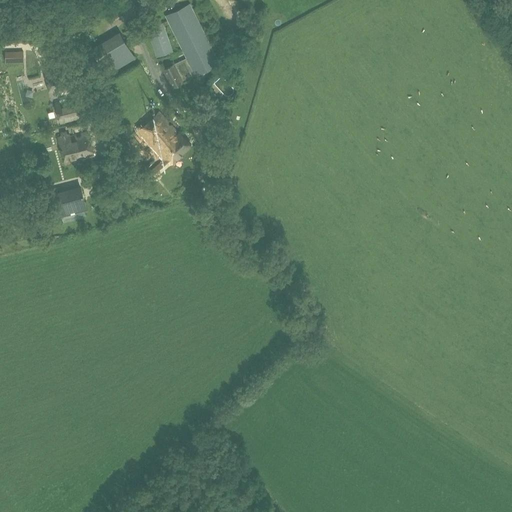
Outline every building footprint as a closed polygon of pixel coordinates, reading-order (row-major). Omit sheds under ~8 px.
[(172,87),(187,79),(219,64),(189,4),(166,15),(187,57),(163,69),(172,87)] [(162,23),(147,28),(157,56),(172,50),(162,23)] [(92,48),(107,74),(135,58),(119,32),(92,48)] [(48,90),(49,93),(68,88),(64,72),(44,78),(48,90)] [(49,93),(48,90),(38,93),(40,101),(50,98),(49,93)] [(80,117),(75,98),(55,103),(60,122),(80,117)] [(191,143),(182,133),(180,134),(159,111),(138,130),(164,159),(151,170),(156,175),(191,143)] [(70,136),(69,134),(58,137),(65,163),(93,155),(87,132),(70,136)] [(50,195),(56,217),(86,209),(80,187),(50,195)]
